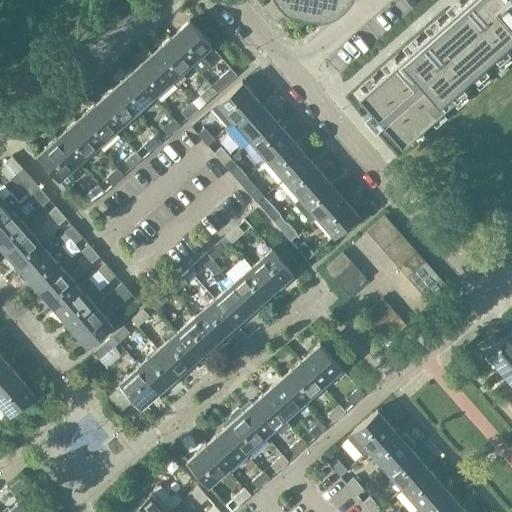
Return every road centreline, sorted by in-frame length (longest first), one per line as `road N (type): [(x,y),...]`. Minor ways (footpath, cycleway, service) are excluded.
road 1 (residential): [(494,297),(295,74)]
road 2 (residential): [(3,138),(154,0)]
road 3 (residential): [(392,387),(494,297)]
